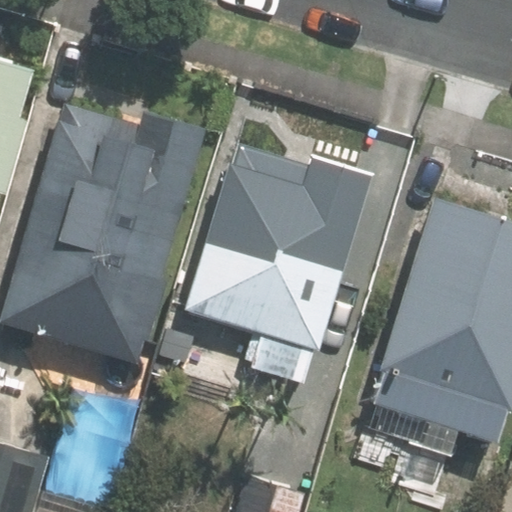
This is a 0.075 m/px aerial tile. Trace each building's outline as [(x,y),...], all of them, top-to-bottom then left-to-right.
[(0,156),(26,68),(0,59),(0,156)] [(137,121),(61,98),(0,301),(0,319),(133,359),(203,126),(141,107),(137,121)] [(255,169),(223,159),(177,304),(257,329),(246,362),(300,379),(366,170),(306,151),(303,162),(261,149),(255,169)] [(511,390),(511,218),(429,193),(375,365),(379,366),(369,400),(491,438),(502,404),(507,406),(511,390)] [(179,425),(144,417),(135,456),(171,464),(179,425)] [(29,511),(46,449),(0,436),(0,511),(29,511)] [(296,511),(305,485),(246,466),(232,511),(296,511)]
